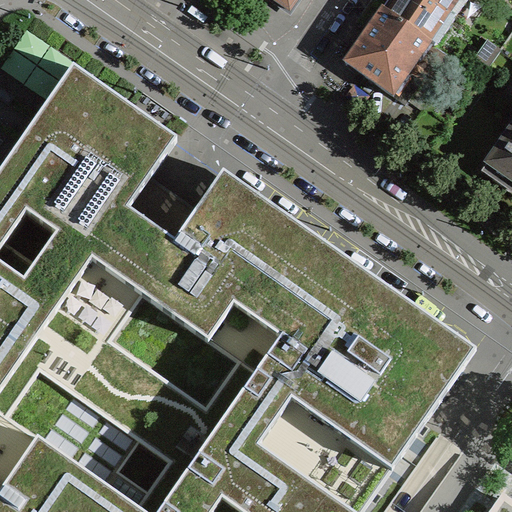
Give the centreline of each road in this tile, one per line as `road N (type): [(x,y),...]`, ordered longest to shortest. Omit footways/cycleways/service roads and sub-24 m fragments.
road 1 (secondary): [(263,118),(511,298)]
road 2 (secondary): [(97,0),(263,118)]
road 3 (unknown): [(472,411),(329,312)]
road 4 (residential): [(347,0),(263,118)]
